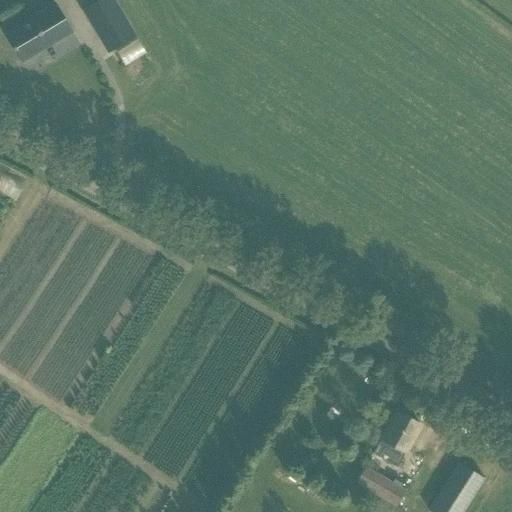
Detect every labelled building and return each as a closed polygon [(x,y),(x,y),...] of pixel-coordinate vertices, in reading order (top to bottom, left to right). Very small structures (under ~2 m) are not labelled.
[(135,36),(113,0),(98,0),(82,10),(107,53),(135,36)] [(30,20),(4,35),(20,63),(72,32),(54,3),(29,18),(30,20)] [(405,452),(410,443),(420,425),(396,411),(386,429),(381,438),(382,439),(375,452),(396,465),(404,451),(405,452)] [(459,462),(429,509),(433,511),(462,511),(484,478),(459,462)] [(467,511),(486,511),(511,473),(497,465),(467,511)] [(367,493),(362,500),(382,511),(383,511),(385,510),(387,511),(401,511),(403,510),(396,506),(405,491),(400,487),(401,484),(392,479),(391,481),(365,467),(355,486),(367,493)]
